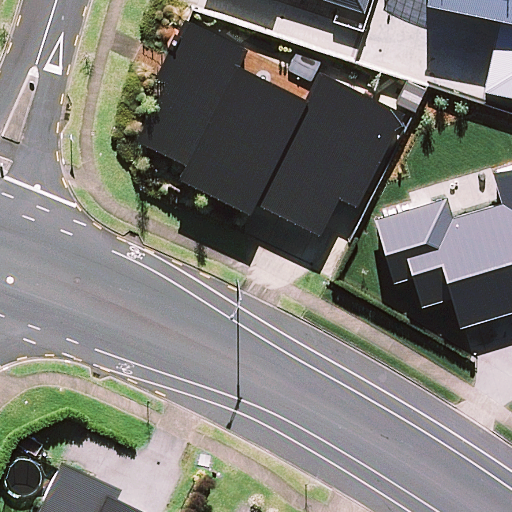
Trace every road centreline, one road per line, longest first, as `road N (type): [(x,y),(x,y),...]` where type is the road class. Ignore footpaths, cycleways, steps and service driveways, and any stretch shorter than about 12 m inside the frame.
road 1 (residential): [(0,257),(250,366),(488,511)]
road 2 (residential): [(54,0),(0,169)]
